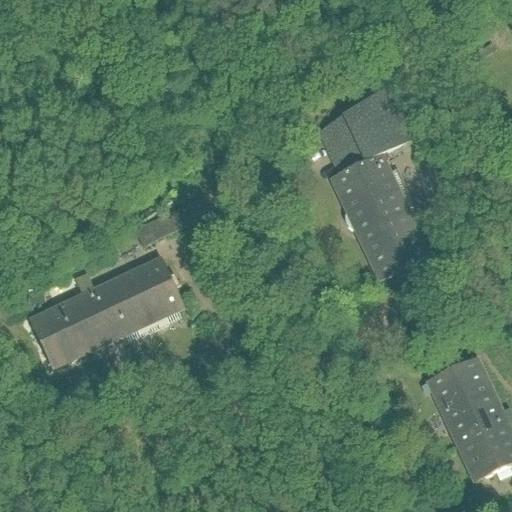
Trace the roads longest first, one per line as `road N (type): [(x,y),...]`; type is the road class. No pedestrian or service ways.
road 1 (track): [(372,108),(175,248),(204,300),(249,323),(353,353),(393,303),(511,254)]
road 2 (track): [(439,450),(402,384),(406,346),(369,330)]
